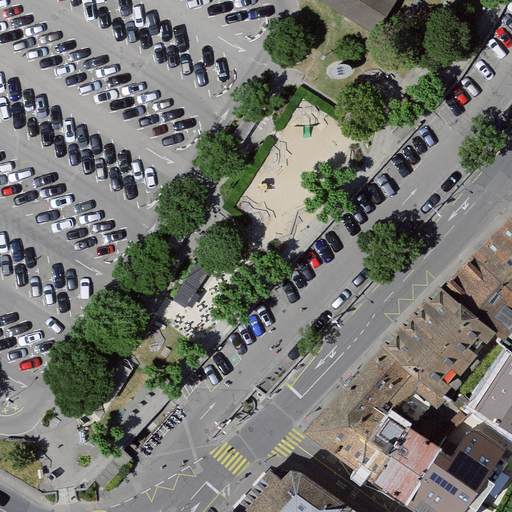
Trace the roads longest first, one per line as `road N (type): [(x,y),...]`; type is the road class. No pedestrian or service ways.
road 1 (tertiary): [(511,159),(264,434)]
road 2 (tertiary): [(264,434),(369,511)]
